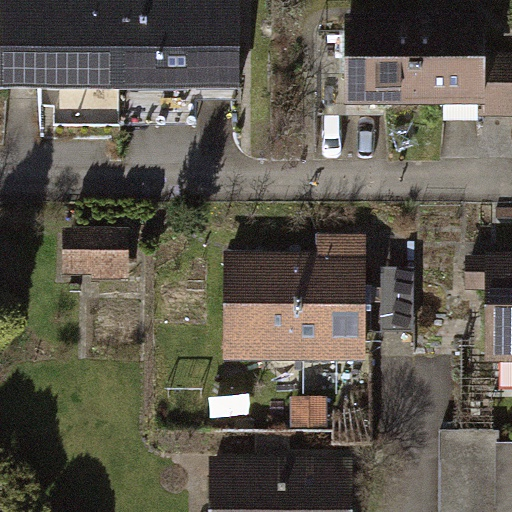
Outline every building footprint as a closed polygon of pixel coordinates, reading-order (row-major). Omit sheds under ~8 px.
[(118,0),(0,0),(0,101),(118,101),(118,0)] [(232,102),(231,0),(118,0),(118,101),(232,102)] [(413,20),(345,19),(343,119),(411,120),(413,20)] [(511,64),(480,64),(481,21),(413,20),(411,120),(511,121),(511,64)] [(68,234),(70,283),(135,279),(133,231),(68,234)] [(511,263),(494,262),(490,363),(511,363),(511,263)] [(364,264),(217,267),(219,372),(366,369),(364,264)] [(505,511),(508,448),(441,446),(439,511),(505,511)] [(355,511),(355,465),(201,466),(201,511),(355,511)]
